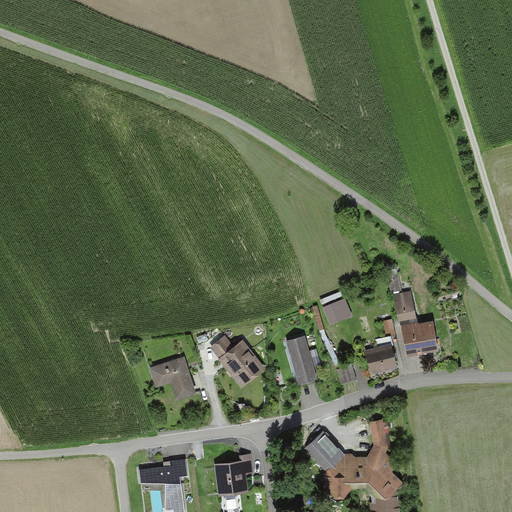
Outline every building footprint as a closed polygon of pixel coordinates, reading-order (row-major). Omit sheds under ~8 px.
[(392,273),(393,291),(402,291),(401,273),(392,273)] [(412,291),(393,294),(398,322),(417,319),(412,291)] [(345,299),(322,308),(329,326),(352,317),(345,299)] [(433,319),(400,325),(406,357),(438,351),(433,319)] [(226,335),(209,347),(239,388),(263,370),(242,341),(234,346),(226,335)] [(304,337),(287,342),(297,385),(315,381),(304,337)] [(390,343),(364,350),(371,375),(397,368),(390,343)] [(182,356),(148,368),(155,388),(170,383),(176,400),(196,393),(182,356)] [(353,366),(337,370),(341,383),(357,379),(353,366)] [(351,452),(341,453),(326,470),(327,489),(335,498),(341,497),(351,487),(351,481),(368,481),(376,491),(374,511),(397,511),(398,492),(395,489),(402,482),(392,472),(396,468),(388,455),(389,440),(385,421),(369,423),(373,435),(373,446),(368,457),(356,458),(351,452)] [(241,461),(214,464),(218,497),(248,494),(246,476),(253,475),(251,455),(241,456),(241,461)] [(164,466),(140,469),(141,483),(166,483),(165,511),(174,510),(174,511),(182,511),(184,511),(179,478),(187,477),(185,460),(163,462),(164,466)]
